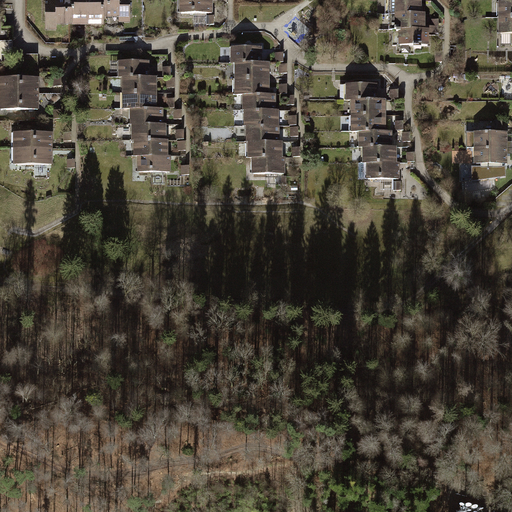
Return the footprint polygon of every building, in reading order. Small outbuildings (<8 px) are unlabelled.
[(45,0),(45,12),(45,31),(56,31),(56,25),(71,25),(103,25),(103,17),(120,17),(120,22),(130,22),(130,5),(130,0),(45,0)] [(177,0),(178,14),(215,14),(214,0),(177,0)] [(389,0),(389,30),(393,30),(393,46),(429,45),(429,33),(429,29),(426,29),(426,26),(426,12),(422,12),(422,2),(421,0),(389,0)] [(511,1),(498,1),(498,35),(511,35),(511,45),(511,1)] [(215,16),(207,16),(207,25),(215,25),(215,16)] [(432,26),(426,26),(426,29),(429,29),(429,33),(439,33),(439,19),(432,19),(432,26)] [(263,45),(230,45),(230,63),(234,63),(234,94),(243,94),(243,126),(247,126),(247,157),(251,157),(251,173),(285,173),(285,158),(283,158),(283,140),(280,140),(280,108),(276,108),(276,92),(270,92),(270,60),(263,60),(263,45)] [(283,53),(275,53),(275,62),(283,62),(283,53)] [(442,53),(434,53),(435,62),(442,62),(442,53)] [(149,59),(117,59),(117,77),(120,77),(120,109),(129,109),(129,140),(133,139),(134,156),(136,156),(136,172),(171,172),(171,155),(166,155),(166,122),(163,123),(163,106),(156,106),(156,74),(149,75),(149,59)] [(287,64),(279,64),(279,73),(287,73),(287,64)] [(170,67),(163,67),(163,76),(171,76),(170,67)] [(19,77),(0,77),(0,109),(19,110),(39,110),(39,77),(19,77)] [(61,78),(53,78),(53,86),(61,86),(61,78)] [(174,79),(166,79),(166,88),(174,88),(174,79)] [(378,83),(345,83),(345,100),(352,100),(351,131),(358,131),(358,146),(362,146),(361,163),(365,163),(365,179),(400,179),(400,162),(396,162),(396,145),(392,145),(392,130),(386,130),(386,97),(377,97),(378,83)] [(287,85),(279,85),(279,93),(287,93),(287,85)] [(398,90),(390,90),(390,99),(398,98),(398,90)] [(294,96),(286,96),(286,105),(294,105),(294,96)] [(175,98),(167,98),(167,107),(175,107),(175,98)] [(61,109),(54,109),(54,118),(62,118),(61,109)] [(182,110),(174,110),(174,119),(182,119),(182,110)] [(296,116),(289,116),(289,125),(297,125),(296,116)] [(503,120),(495,121),(495,129),(503,129),(503,120)] [(403,121),(395,122),(395,130),(403,130),(403,121)] [(297,128),(290,128),(290,136),(298,136),(297,128)] [(185,130),(177,130),(177,139),(185,139),(185,130)] [(508,131),(474,131),(474,164),(481,164),(481,167),(472,167),(472,182),(507,178),(507,166),(504,166),(504,165),(509,165),(509,155),(511,155),(511,163),(511,162),(511,142),(508,142),(508,131)] [(32,132),(13,132),(13,165),(32,165),(53,165),(53,132),(32,132)] [(72,132),(64,132),(64,141),(72,141),(72,132)] [(410,133),(402,133),(403,142),(411,142),(410,133)] [(186,141),(178,141),(179,150),(186,150),(186,141)] [(300,148),(292,148),(292,157),(300,157),(300,148)] [(415,153),(407,153),(407,162),(415,161),(415,153)] [(75,160),(67,160),(67,169),(75,168),(75,160)] [(189,166),(181,166),(181,175),(189,175),(189,166)] [(287,177),(279,177),(279,186),(287,186),(287,177)] [(486,511),(454,501),(450,511),(486,511)]
